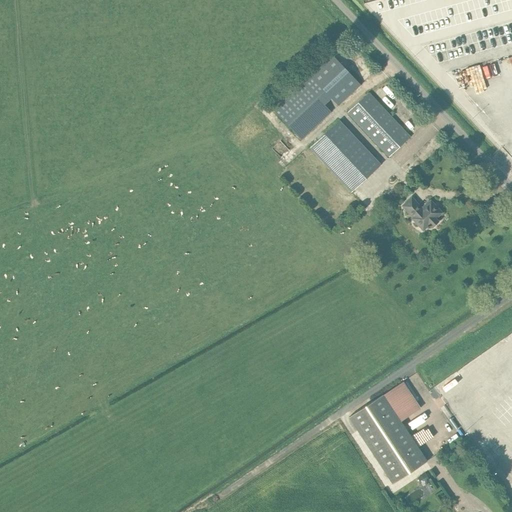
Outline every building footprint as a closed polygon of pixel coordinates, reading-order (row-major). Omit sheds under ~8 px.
[(338,106),(361,84),(332,54),(309,75),(309,76),(273,110),(301,140),(331,111),(324,104),(331,98),(338,106)] [(369,92),(347,112),(388,157),(411,136),(369,92)] [(339,119),(309,148),(351,192),(381,164),(339,119)] [(411,197),(402,205),(413,217),(412,218),(423,230),(429,224),(432,227),(438,221),(435,218),(442,212),(431,200),(422,208),(411,197)] [(427,461),(401,421),(420,408),(402,381),(348,417),(392,484),(427,461)] [(418,478),(423,484),(429,479),(424,473),(418,478)]
